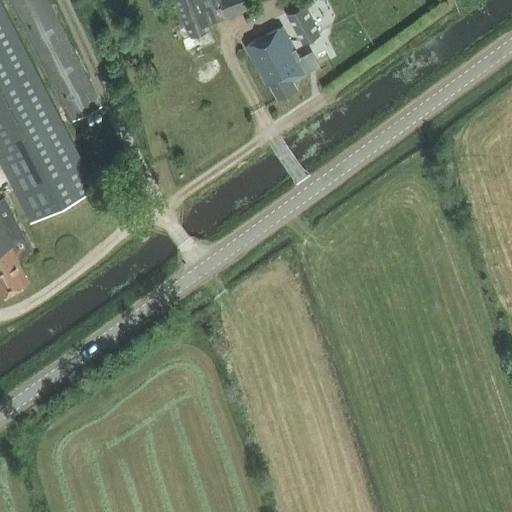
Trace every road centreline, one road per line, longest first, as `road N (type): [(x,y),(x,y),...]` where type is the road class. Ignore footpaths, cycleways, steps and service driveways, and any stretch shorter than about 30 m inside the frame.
road 1 (tertiary): [(0,420),(511,48)]
road 2 (track): [(0,314),(56,286),(328,94)]
